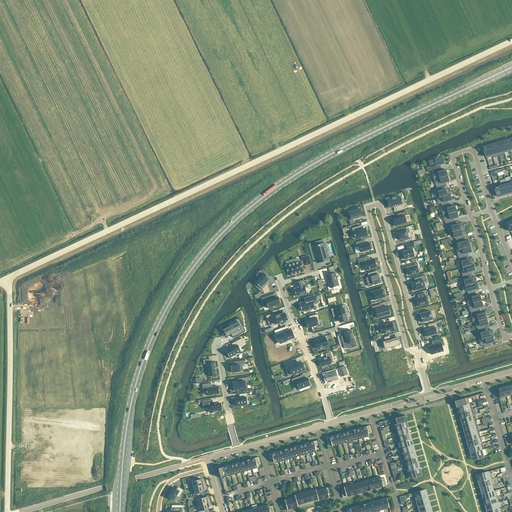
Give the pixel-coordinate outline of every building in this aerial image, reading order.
[(509,151),(507,141),(501,143),(504,152),(507,151),(509,151)] [(504,152),(501,143),(495,144),(498,155),(504,153),(504,152)] [(498,155),(495,144),(490,146),(489,146),(492,155),(492,156),(493,158),(499,156),(498,155)] [(489,146),(490,146),(489,145),(483,147),(484,151),(486,157),(492,156),(492,155),(489,146)] [(427,171),(441,167),(440,164),(444,163),(443,157),(439,158),(439,156),(434,158),(435,160),(429,161),(431,166),(426,167),(427,171)] [(441,168),(432,171),(434,179),(448,175),(446,170),(442,171),(441,168)] [(449,181),(448,175),(434,179),(437,188),(446,185),(445,182),(449,181)] [(509,194),(506,182),(500,183),(503,195),(509,194)] [(503,195),(500,183),(494,185),(496,193),(497,197),(503,195)] [(436,192),(438,197),(438,198),(450,194),(451,194),(449,188),(445,189),(445,186),(437,188),(438,191),(436,192)] [(452,200),(450,194),(438,198),(438,197),(437,197),(439,203),(441,203),(442,205),(449,204),(448,201),(452,200)] [(392,198),(392,199),(387,200),(388,203),(388,204),(389,208),(393,207),(395,206),(397,211),(405,209),(404,203),(402,204),(400,196),(396,198),(395,197),(392,198)] [(442,209),(443,215),(457,211),(455,206),(451,207),(450,204),(443,206),(444,209),(442,209)] [(362,216),(359,209),(354,210),(354,209),(354,208),(348,210),(351,219),(349,220),(350,225),(354,224),(353,219),(355,218),(355,219),(355,218),(357,217),(357,218),(358,218),(358,217),(362,216)] [(398,217),(393,219),(394,223),(395,226),(403,224),(403,223),(406,223),(406,222),(404,216),(407,215),(406,211),(397,214),(398,217)] [(458,217),(457,211),(443,215),(446,223),(455,221),(454,218),(458,217)] [(451,233),(452,232),(465,228),(463,223),(459,224),(458,221),(449,224),(451,233)] [(366,229),(365,229),(365,228),(361,229),(360,225),(352,228),(353,232),(354,235),(354,236),(355,239),(359,238),(360,239),(365,238),(364,236),(367,236),(367,235),(368,234),(366,229)] [(466,234),(465,228),(452,232),(453,238),(455,237),(456,240),(463,238),(462,235),(466,234)] [(398,240),(403,238),(404,241),(411,239),(409,232),(407,233),(406,230),(396,233),(398,240)] [(454,241),(457,250),(470,246),(469,240),(465,241),(464,239),(454,241)] [(357,247),(358,246),(360,252),(371,249),(369,243),(363,244),(362,240),(355,242),(357,247)] [(329,259),(324,243),(312,247),(313,251),(310,252),(313,260),(316,259),(317,263),(321,261),(321,260),(324,259),(324,260),(329,259)] [(402,251),(404,259),(407,258),(407,259),(411,258),(411,257),(416,256),(414,248),(413,243),(406,245),(407,250),(402,251)] [(472,252),(470,246),(457,250),(459,258),(469,256),(468,253),(472,252)] [(286,265),(285,265),(285,266),(288,275),(288,276),(289,276),(288,276),(303,271),(303,272),(303,271),(302,265),(304,265),(304,266),(311,264),(308,255),(301,257),(303,262),(301,262),(301,261),(300,261),(299,262),(291,264),(290,261),(286,262),(287,265),(286,265)] [(368,256),(358,259),(360,266),(362,265),(364,270),(376,267),(374,259),(369,260),(368,256)] [(458,260),(461,268),(474,264),(474,265),(474,264),(473,258),(469,259),(468,257),(458,260)] [(414,266),(406,268),(408,275),(418,272),(415,262),(413,263),(414,266)] [(475,270),(474,265),(474,264),(461,268),(460,268),(463,277),(472,274),(471,271),(475,270)] [(330,274),(326,275),(330,287),(338,285),(335,272),(330,274),(330,273),(330,274)] [(365,278),(368,286),(380,282),(378,274),(374,275),(373,272),(368,274),(369,277),(365,278)] [(269,284),(268,281),(270,279),(264,274),(263,275),(263,274),(259,278),(260,279),(256,283),(262,288),(264,294),(270,292),(267,285),(269,284)] [(420,281),(411,283),(412,287),(413,290),(424,287),(423,283),(427,282),(425,275),(419,277),(420,281)] [(463,287),(465,286),(477,283),(475,277),(471,278),(471,275),(461,278),(463,287)] [(302,280),(295,283),(296,286),(297,288),(294,289),(294,288),(293,288),(296,296),(306,293),(304,285),(304,286),(303,286),(302,281),(302,280)] [(479,288),(477,283),(465,286),(466,292),(467,291),(468,294),(475,292),(475,290),(479,288)] [(36,303),(46,288),(45,288),(40,284),(33,287),(30,291),(30,299),(35,302),(35,303),(36,303)] [(371,304),(379,302),(378,298),(385,296),(384,291),(383,291),(382,289),(377,291),(377,289),(372,291),(372,292),(371,292),(373,299),(370,300),(371,304)] [(418,298),(415,299),(416,303),(417,306),(418,306),(420,305),(428,303),(426,296),(425,296),(424,293),(418,294),(419,298),(418,298)] [(466,296),(468,304),(482,300),(480,295),(476,296),(475,293),(466,296)] [(264,297),(261,299),(265,298),(267,305),(268,308),(280,304),(278,299),(277,297),(271,299),(269,295),(264,297)] [(305,302),(299,303),(302,312),(306,310),(306,312),(311,310),(310,309),(315,308),(313,303),(317,302),(315,295),(304,298),(305,302)] [(483,306),(482,300),(468,304),(470,313),(480,310),(479,307),(483,306)] [(387,306),(380,308),(379,304),(371,306),(373,311),(374,310),(376,318),(389,314),(387,306)] [(331,309),(332,314),(337,312),(339,322),(340,321),(341,322),(341,321),(348,319),(346,313),(347,313),(346,307),(340,309),(339,306),(339,307),(339,308),(331,310),(331,309)] [(430,311),(419,314),(422,322),(432,319),(430,311)] [(473,322),(476,322),(475,321),(487,318),(485,313),(481,314),(480,311),(471,314),(473,322)] [(273,313),(265,316),(269,326),(287,320),(284,313),(279,315),(279,314),(275,316),(274,316),(273,313)] [(317,314),(310,316),(310,317),(311,319),(310,319),(306,321),(306,324),(308,328),(314,326),(320,325),(319,321),(318,318),(318,316),(317,314)] [(488,324),(487,318),(475,321),(476,322),(478,330),(485,328),(484,325),(488,324)] [(229,326),(228,323),(221,327),(223,336),(225,335),(230,332),(231,334),(232,338),(240,334),(238,330),(241,329),(238,322),(229,326)] [(382,334),(394,330),(392,322),(380,325),(382,334)] [(437,333),(436,327),(437,327),(435,322),(429,324),(430,328),(424,330),(425,333),(424,334),(425,338),(431,336),(430,335),(437,333)] [(281,328),(274,331),(277,339),(278,339),(280,343),(293,338),(290,330),(283,332),(281,328)] [(478,331),(480,339),(481,339),(493,336),(494,336),(492,330),(488,331),(487,328),(478,331)] [(351,347),(350,342),(354,341),(353,338),(351,330),(344,332),(345,335),(345,337),(342,338),(341,336),(344,349),(349,347),(351,347)] [(383,342),(385,349),(400,345),(398,338),(390,340),(389,336),(383,337),(384,341),(383,342)] [(495,341),(493,336),(481,339),(480,339),(479,339),(481,345),(483,345),(484,347),(491,345),(491,343),(495,341)] [(244,343),(241,338),(231,343),(233,347),(226,351),(229,358),(230,357),(231,359),(235,357),(234,355),(241,352),(238,347),(244,343)] [(315,348),(327,345),(325,338),(313,341),(315,348)] [(433,345),(429,346),(431,354),(443,351),(441,346),(444,345),(442,339),(432,341),(432,342),(433,341),(434,344),(433,344),(433,345)] [(278,348),(279,351),(275,353),(277,358),(286,355),(287,358),(298,354),(296,348),(291,350),(288,344),(278,348)] [(326,357),(323,358),(321,359),(319,360),(321,366),(334,363),(331,352),(325,354),(326,357)] [(401,355),(395,357),(394,353),(388,355),(391,365),(403,362),(401,355)] [(434,366),(436,373),(448,370),(444,355),(436,357),(439,365),(434,366)] [(208,376),(216,375),(214,362),(210,363),(210,359),(203,360),(204,364),(207,364),(208,376)] [(235,361),(235,365),(230,366),(231,373),(243,371),(242,365),(245,364),(245,360),(235,361)] [(284,364),(287,371),(290,370),(291,374),(295,373),(295,375),(304,372),(303,370),(304,370),(302,363),(297,365),(295,366),(293,361),(284,364)] [(352,364),(348,366),(349,372),(353,371),(355,378),(364,375),(360,363),(352,365),(352,364)] [(344,366),(338,368),(341,376),(347,375),(344,366)] [(332,381),(332,380),(337,379),(335,371),(324,374),(327,382),(328,381),(329,382),(332,381)] [(408,381),(406,374),(399,376),(398,373),(391,375),(392,379),(394,378),(396,385),(408,381)] [(306,378),(302,380),(301,376),(291,379),(294,385),(297,384),(298,388),(302,387),(302,389),(306,387),(306,386),(309,384),(307,378),(306,378)] [(233,383),(234,390),(246,389),(245,387),(247,386),(247,383),(249,383),(248,377),(237,378),(238,382),(233,383)] [(206,388),(207,395),(219,393),(218,386),(212,387),(211,383),(202,384),(203,389),(206,388)] [(504,387),(498,389),(499,389),(496,390),(497,394),(500,394),(501,398),(506,396),(504,387)] [(239,398),(235,398),(236,406),(248,404),(246,393),(239,394),(239,398)] [(317,404),(315,395),(309,397),(308,394),(296,397),(297,401),(301,400),(303,408),(317,404)] [(457,407),(459,407),(459,406),(469,403),(468,397),(455,401),(456,404),(457,407)] [(212,400),(203,401),(203,408),(209,407),(210,413),(221,411),(221,409),(221,405),(220,403),(216,404),(216,403),(215,403),(215,404),(213,404),(212,400)] [(459,406),(459,407),(461,412),(472,409),(471,403),(469,403),(459,406)] [(472,409),(461,412),(462,418),(472,415),(472,416),(474,415),(474,414),(472,409)] [(243,412),(244,415),(236,416),(237,423),(249,421),(248,417),(251,417),(250,411),(243,412)] [(406,418),(405,415),(392,419),(394,425),(395,425),(395,424),(404,422),(407,421),(406,418)] [(472,415),(462,418),(464,424),(473,421),(472,416),(472,415)] [(221,419),(205,421),(206,430),(217,428),(217,431),(221,430),(221,428),(222,428),(221,419)] [(473,421),(464,424),(466,429),(477,426),(476,420),(473,421)] [(404,422),(395,424),(395,425),(396,430),(397,430),(406,428),(406,427),(404,422)] [(371,432),(369,426),(366,426),(361,428),(363,437),(369,436),(368,433),(371,432)] [(477,426),(466,429),(467,435),(479,432),(477,426)] [(396,437),(408,433),(406,428),(397,430),(396,430),(394,431),(396,437)] [(479,432),(467,435),(469,441),(481,438),(480,437),(479,432)] [(400,442),(409,439),(408,433),(396,437),(398,443),(400,442)] [(337,445),(335,435),(329,437),(326,438),(328,445),(331,444),(332,446),(337,445)] [(481,438),(469,441),(470,447),(471,447),(482,443),(481,438)] [(401,448),(411,445),(409,439),(400,442),(401,448)] [(317,445),(316,441),(313,442),(313,441),(308,443),(310,452),(316,451),(314,446),(317,445)] [(482,443),(471,447),(472,452),(484,449),(482,443)] [(413,451),(411,445),(401,448),(403,453),(413,451)] [(484,449),(472,452),(474,458),(478,457),(478,459),(484,457),(482,453),(485,453),(484,449)] [(402,460),(414,456),(413,451),(403,453),(401,454),(402,460)] [(279,461),(277,452),(271,453),(268,454),(270,459),(273,458),(274,463),(279,461)] [(404,465),(416,462),(414,456),(402,460),(404,465)] [(257,468),(257,465),(260,464),(258,457),(255,458),(249,459),(252,469),(257,468)] [(406,471),(417,468),(416,462),(404,465),(406,471)] [(226,476),(223,467),(218,468),(221,478),(226,476)] [(415,475),(419,474),(417,468),(406,471),(408,479),(415,477),(415,475)] [(480,480),(480,482),(492,479),(490,471),(482,473),(483,474),(483,475),(479,476),(480,480)] [(380,476),(375,478),(378,488),(383,486),(386,485),(384,478),(381,479),(380,476)] [(190,482),(192,488),(205,484),(204,480),(201,481),(201,479),(196,480),(195,477),(188,479),(189,482),(190,482)] [(492,479),(480,482),(482,488),(491,485),(492,485),(494,485),(494,484),(492,479)] [(206,488),(205,484),(192,488),(194,494),(193,494),(193,497),(200,495),(199,492),(204,491),(204,489),(206,488)] [(352,495),(349,485),(344,487),(344,490),(341,490),(343,497),(346,496),(346,497),(352,495)] [(492,485),(491,485),(482,488),(484,493),(493,491),(492,485)] [(183,490),(178,487),(177,489),(173,487),(167,497),(173,501),(176,496),(179,498),(183,490)] [(326,488),(321,489),(324,499),(329,498),(326,488)] [(493,491),(484,493),(485,499),(497,496),(495,490),(493,491)] [(414,501),(426,497),(424,491),(420,493),(420,492),(420,491),(412,493),(414,501)] [(302,503),(300,494),(294,495),(295,497),(297,505),(302,503)] [(206,497),(200,498),(200,495),(193,497),(194,500),(195,500),(197,506),(198,506),(198,505),(210,502),(209,498),(206,499),(206,497)] [(497,496),(485,499),(487,504),(487,505),(499,502),(497,496)] [(295,497),(290,498),(292,508),(298,506),(297,505),(295,497)] [(427,503),(426,497),(414,501),(416,506),(427,503)] [(292,508),(290,498),(284,500),(287,510),(292,508)] [(389,508),(386,498),(381,499),(384,509),(389,508)] [(211,506),(210,502),(198,505),(198,506),(200,511),(198,511),(197,511),(204,511),(204,510),(209,509),(209,507),(211,506)] [(499,502),(487,505),(489,511),(498,508),(497,504),(499,504),(499,502)] [(418,511),(429,509),(427,503),(416,506),(417,511),(418,511)]
